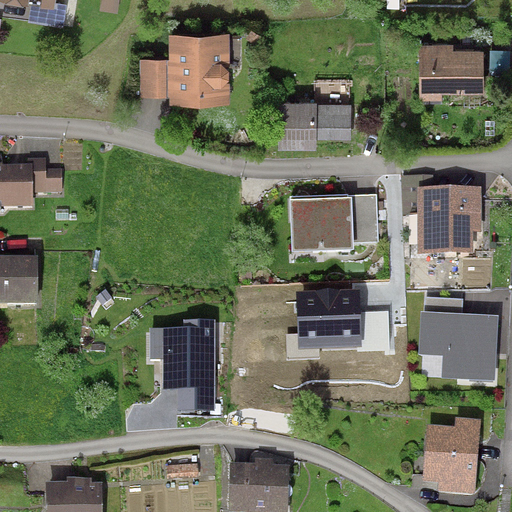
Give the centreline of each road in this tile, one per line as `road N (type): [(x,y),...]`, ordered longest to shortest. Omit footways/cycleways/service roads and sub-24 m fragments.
road 1 (residential): [(511,156),(283,169),(234,165),(116,134),(0,124)]
road 2 (residential): [(0,452),(253,438),(312,453),(411,511)]
